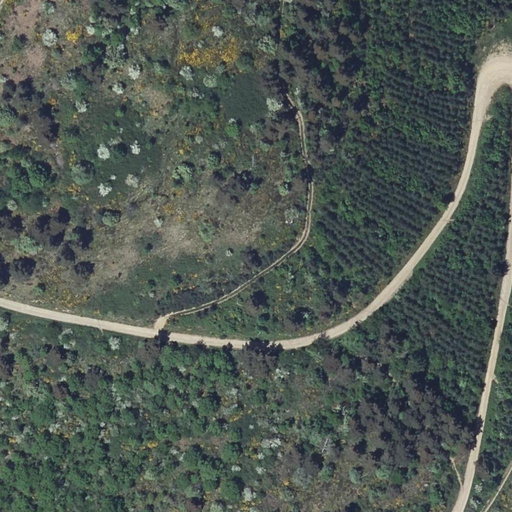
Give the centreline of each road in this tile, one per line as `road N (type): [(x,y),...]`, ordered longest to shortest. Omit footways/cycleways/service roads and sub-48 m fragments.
road 1 (unclassified): [(0,301),(93,323),(259,344),(336,329),(371,307),(442,220),(471,153),(484,78),(511,66)]
road 2 (unclassified): [(511,209),(477,438),(454,511)]
